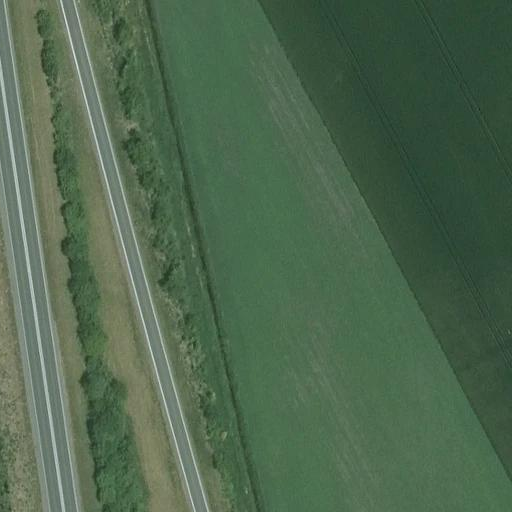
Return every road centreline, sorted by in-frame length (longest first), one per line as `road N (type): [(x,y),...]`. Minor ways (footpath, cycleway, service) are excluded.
road 1 (trunk): [(197,511),(59,0)]
road 2 (trunk): [(63,511),(0,72)]
